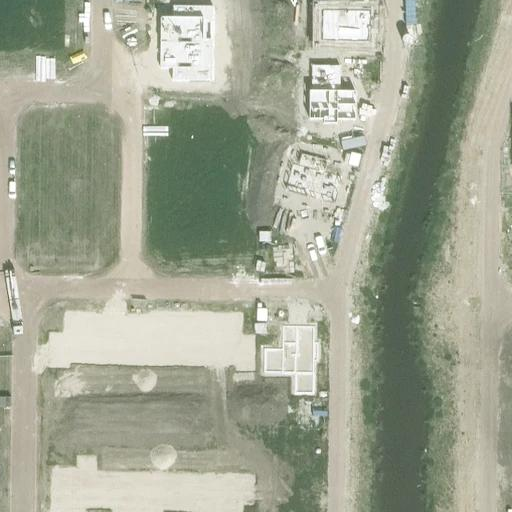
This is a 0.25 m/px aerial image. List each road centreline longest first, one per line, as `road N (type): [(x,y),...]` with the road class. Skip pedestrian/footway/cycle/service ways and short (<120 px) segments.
road 1 (residential): [(394,0),(393,74),(337,293)]
road 2 (residential): [(489,311),(491,148),(511,87)]
road 3 (residential): [(101,93),(131,93),(129,290)]
road 4 (residential): [(23,511),(25,290)]
road 5 (residential): [(337,293),(335,511)]
road 6 (residential): [(129,290),(337,293)]
road 7 (residential): [(3,102),(2,278),(25,290)]
road 8 (residential): [(487,511),(489,311)]
